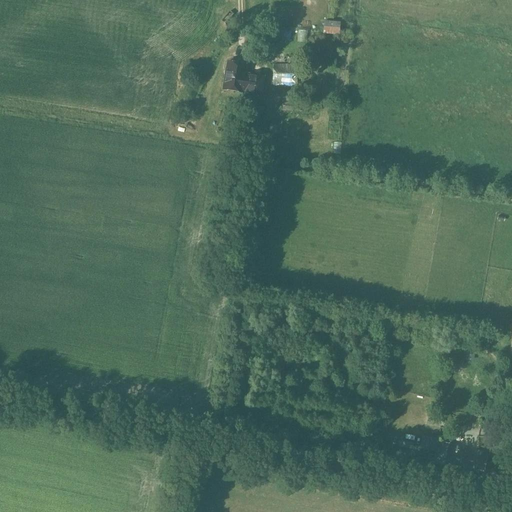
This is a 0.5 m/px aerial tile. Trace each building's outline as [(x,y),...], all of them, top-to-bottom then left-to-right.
[(340,36),(341,23),(325,22),(324,35),(340,36)] [(228,63),(223,90),(243,94),(243,93),(261,96),(264,78),(251,76),(251,77),(246,76),(248,66),(228,63)] [(297,86),(297,66),(274,65),(274,86),(297,86)] [(292,112),(293,103),(284,102),(283,111),(292,112)] [(437,442),(433,463),(448,466),(452,444),(437,442)] [(452,459),(450,466),(483,472),(486,459),(481,457),(482,452),(476,450),(475,456),(463,454),(462,461),(452,459)]
